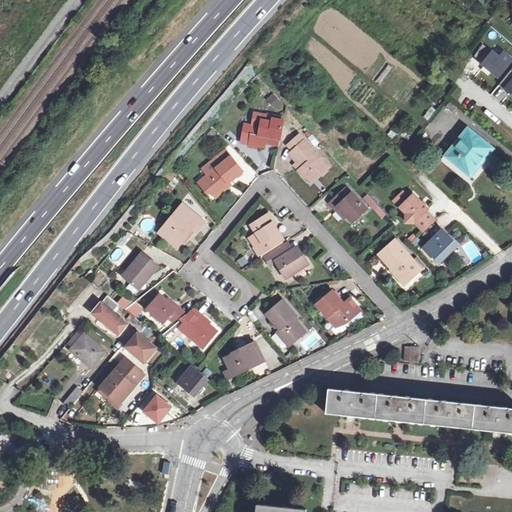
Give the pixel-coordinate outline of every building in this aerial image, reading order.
[(483,44),(474,56),(483,63),(482,64),(499,77),(511,60),(511,59),(503,52),(499,57),(483,44)] [(511,68),(499,84),(511,94),(511,68)] [(273,100),(277,105),(282,101),(277,96),(273,100)] [(282,101),(277,105),(282,110),(286,105),(282,101)] [(256,112),(253,125),(261,127),(264,114),(256,112)] [(280,139),(285,118),(274,116),(264,114),(261,127),(253,125),(246,124),(242,142),(250,143),(250,146),(258,147),(258,145),(263,146),(266,147),(267,143),(267,140),(268,137),(280,139)] [(448,156),(472,176),(480,166),(494,149),(470,130),(457,145),(456,144),(448,156)] [(313,170),(318,176),(329,167),(300,135),(288,146),(293,152),(290,154),(297,163),(302,167),(298,171),(301,174),(305,178),(313,170)] [(267,140),(267,143),(279,146),(280,139),(268,137),(267,140)] [(211,190),(215,195),(229,183),(234,179),(243,171),(230,156),(202,179),(211,190)] [(310,184),(318,176),(313,170),(305,178),(310,184)] [(211,190),(202,179),(199,182),(208,193),(211,190)] [(229,183),(215,195),(217,197),(231,185),(229,183)] [(338,207),(346,215),(353,223),(368,210),(352,193),(350,194),(345,188),(329,203),(336,210),(338,207)] [(415,221),(423,230),(435,219),(426,210),(428,208),(414,194),(401,206),(407,212),(406,221),(415,221)] [(194,229),(197,231),(198,232),(206,222),(184,204),(160,232),(170,240),(173,236),(181,244),(187,238),(194,229)] [(343,218),(346,215),(338,207),(336,210),(340,215),(343,218)] [(260,255),(285,240),(274,223),(268,214),(252,224),(257,232),(250,237),(255,245),(254,246),(260,255)] [(443,228),(424,246),(442,264),(451,255),(455,252),(453,249),(459,244),(443,228)] [(193,235),(197,231),(194,229),(187,238),(189,240),(193,235)] [(173,236),(170,240),(178,247),(181,244),(173,236)] [(262,257),(265,255),(285,243),(286,242),(285,240),(260,255),(262,257)] [(406,283),(422,269),(414,261),(396,240),(380,254),(392,267),(406,283)] [(285,243),(265,255),(266,257),(286,245),(285,243)] [(286,245),(266,257),(271,264),(277,261),(287,277),(309,263),(304,256),(298,246),(291,251),(286,245)] [(156,269),(159,266),(144,253),(124,277),(140,290),(156,269)] [(236,261),(241,268),(248,263),(244,256),(236,261)] [(418,258),(414,261),(422,269),(425,266),(418,258)] [(345,305),(343,302),(332,289),(316,303),(336,325),(343,319),(349,319),(360,310),(356,304),(352,300),(345,305)] [(176,309),(168,302),(160,294),(148,309),(163,323),(169,317),(174,322),(186,313),(181,308),(178,306),(176,309)] [(103,316),(100,318),(119,334),(128,324),(113,312),(120,304),(109,295),(96,310),(103,316)] [(350,297),(343,302),(345,305),(352,300),(350,297)] [(170,299),(168,302),(176,309),(178,306),(170,299)] [(276,332),(284,341),(287,339),(291,344),(306,332),(294,318),(297,316),(283,300),(271,310),(267,314),(280,329),(276,332)] [(199,316),(202,314),(196,308),(182,319),(184,321),(179,327),(195,341),(203,348),(217,332),(207,323),(199,316)] [(103,316),(96,310),(93,313),(100,318),(103,316)] [(199,316),(207,323),(209,320),(206,318),(202,314),(199,316)] [(84,355),(95,364),(106,350),(83,331),(72,345),(84,355)] [(157,348),(138,332),(126,346),(145,362),(157,348)] [(201,351),(203,348),(195,341),(193,344),(201,351)] [(231,368),(235,376),(251,369),(250,367),(265,359),(256,342),(249,345),(242,349),(242,350),(226,358),(231,368)] [(406,361),(419,362),(420,348),(406,347),(406,361)] [(120,402),(122,400),(144,374),(127,358),(102,387),(120,402)] [(180,369),(174,376),(180,381),(179,382),(187,389),(185,391),(192,397),(194,394),(196,395),(201,389),(209,380),(193,366),(189,370),(187,368),(185,370),(187,372),(185,374),(180,369)] [(229,379),(235,376),(231,368),(225,371),(229,379)] [(72,406),(84,391),(78,386),(66,401),(72,406)] [(125,403),(122,400),(120,402),(102,387),(99,390),(112,401),(120,408),(125,403)] [(498,431),(511,432),(511,407),(332,388),(330,413),(351,415),(400,420),(449,426),(498,431)] [(158,395),(145,411),(159,422),(172,407),(158,395)]
